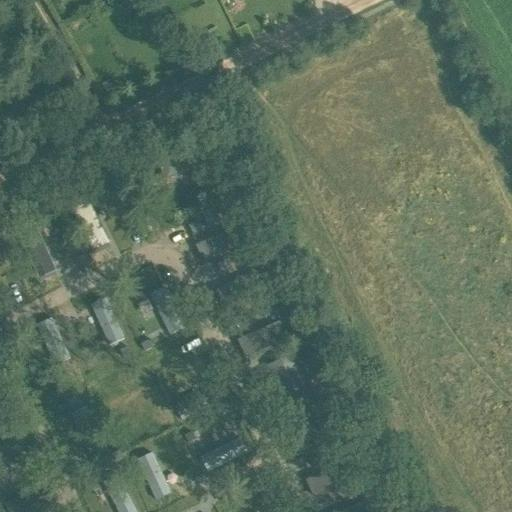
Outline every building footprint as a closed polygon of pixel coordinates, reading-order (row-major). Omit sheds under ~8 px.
[(198,148),(159,161),(169,191),(196,181),(194,174),(206,169),(198,148)] [(86,198),(71,206),(76,217),(82,228),(88,239),(93,251),(108,243),(103,232),(97,220),(91,209),(86,198)] [(117,242),(135,235),(124,201),(105,207),(117,242)] [(201,223),(208,237),(237,224),(231,210),(201,223)] [(226,251),(238,246),(250,241),(242,225),(231,230),(219,235),(208,241),(196,246),(203,262),(215,257),(226,251)] [(34,226),(19,232),(24,244),(29,255),(34,266),(39,277),(55,270),(50,259),(44,248),(39,237),(34,226)] [(75,239),(56,240),(57,259),(77,258),(75,239)] [(258,291),(270,286),(262,270),(251,275),(239,281),(228,286),(216,291),(223,307),(235,302),(247,297),(258,291)] [(165,289),(151,296),(157,309),(164,322),(170,335),(185,328),(179,315),(172,302),(166,289),(165,289)] [(107,300),(91,307),(98,320),(104,333),(110,346),(125,339),(119,326),(113,313),(107,300)] [(71,359),(65,345),(58,332),(52,319),(37,326),(43,340),(49,353),(55,366),(71,359)] [(249,336),(237,341),(245,357),(256,352),(268,347),(280,341),(291,336),(284,320),(272,325),(261,331),(249,336)] [(280,361),(267,367),(272,377),(277,387),(283,397),(295,391),(308,385),(303,375),(298,365),(292,354),(280,361)] [(188,400),(175,406),(182,421),(195,414),(209,408),(222,401),(215,386),(213,388),(202,393),(188,400)] [(86,409),(72,416),(78,428),(84,441),(90,454),(105,447),(98,434),(92,421),(86,409)] [(293,436),(287,439),(294,455),(306,449),(317,444),(329,439),(340,433),(333,417),(321,423),(310,428),(298,433),(293,436)] [(0,448),(12,442),(22,436),(25,435),(17,421),(4,428),(0,429),(0,448)] [(234,459),(247,452),(240,438),(238,439),(227,445),(214,451),(200,458),(208,472),(221,466),(234,459)] [(152,453),(137,460),(143,473),(149,485),(156,499),(170,492),(164,479),(158,466),(152,453)] [(317,475),(306,481),(313,497),(325,492),(336,486),(348,481),(359,476),(359,475),(352,459),(340,465),(329,470),(317,475)] [(118,477),(104,484),(111,497),(117,510),(118,511),(137,511),(132,502),(126,489),(120,477),(118,477)] [(17,497),(4,504),(8,511),(23,511),(25,511),(38,504),(50,497),(43,483),(30,490),(17,497)] [(341,511),(374,511),(370,500),(358,505),(347,510),(341,511)]
